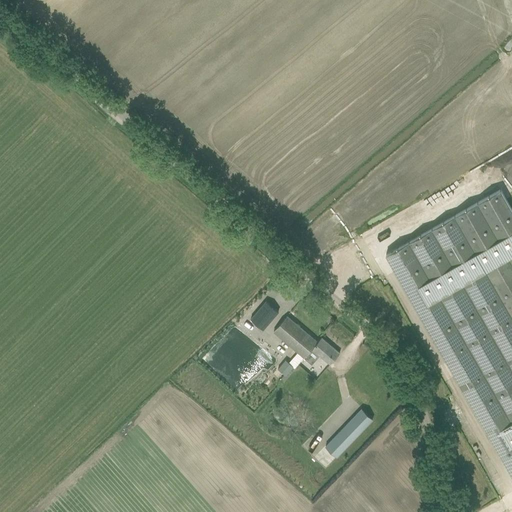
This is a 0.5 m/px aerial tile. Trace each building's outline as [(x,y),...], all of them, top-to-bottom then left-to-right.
[(386,255),(511,476),(511,209),(500,189),(386,255)] [(319,257),(324,270),(350,260),(345,246),(319,257)] [(279,313),(267,302),(252,319),(264,329),(279,313)] [(287,316),(280,324),(274,331),(305,357),(312,348),(317,342),(287,316)] [(321,337),(317,342),(312,348),(331,363),(339,353),(321,337)] [(295,368),(286,360),(279,368),(285,373),(281,378),(284,381),(288,376),(288,375),(295,368)] [(275,376),(262,392),(268,397),(281,380),(275,376)] [(244,392),(240,396),(246,402),(250,398),(244,392)] [(456,408),(448,412),(454,423),(462,419),(456,408)] [(372,419),(361,409),(325,446),(336,457),(372,419)]
